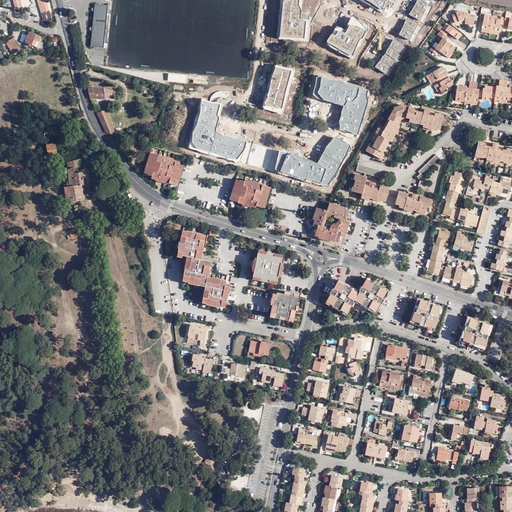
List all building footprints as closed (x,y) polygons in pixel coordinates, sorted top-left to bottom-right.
[(40,0),(43,9),(49,7),(46,0),(40,0)] [(280,0),(279,40),(307,42),(309,22),(301,20),(301,11),(302,0),(280,0)] [(362,0),(364,1),(365,0),(382,10),(383,9),(387,0),(362,0)] [(429,5),(421,0),(417,0),(414,7),(409,14),(420,21),(424,12),(429,5)] [(103,47),(108,5),(95,4),(91,46),(103,47)] [(49,7),(43,9),(47,20),(52,18),(49,7)] [(462,19),(464,20),(473,22),(474,14),(466,13),(466,11),(461,11),(461,12),(460,12),(459,10),(454,12),(454,13),(451,15),(454,23),(462,19)] [(490,31),(492,15),(485,14),(484,13),(481,13),(480,20),(483,21),(482,30),(490,31)] [(504,24),(506,16),(502,16),(501,19),(497,19),(497,16),(492,15),(490,31),(499,32),(500,24),(504,24)] [(356,19),(351,17),(347,25),(349,26),(346,31),(336,27),(330,35),(327,42),(330,47),(337,51),(338,50),(339,52),(353,59),(354,56),(356,53),(363,40),(368,31),(367,26),(361,23),(357,21),(356,19)] [(418,26),(407,19),(399,35),(410,40),(413,33),(418,26)] [(448,32),(456,37),(460,32),(449,24),(446,29),(442,27),(440,31),(446,35),(448,32)] [(25,43),(37,47),(42,37),(29,32),(28,36),(25,43)] [(13,38),(5,43),(13,54),(21,49),(13,38)] [(446,40),(444,38),(443,38),(440,43),(451,50),(454,45),(446,40)] [(404,47),(395,40),(393,40),(386,50),(386,52),(384,55),(383,56),(380,60),(375,66),(375,67),(385,74),(386,74),(389,68),(389,67),(391,66),(394,61),(394,60),(399,55),(399,53),(400,52),(404,47)] [(453,51),(451,50),(440,43),(436,48),(433,46),(430,49),(437,54),(440,51),(449,57),(453,51)] [(294,70),(275,65),(269,96),(262,105),(264,111),(282,113),(294,70)] [(431,83),(435,81),(446,74),(448,73),(445,68),(444,69),(442,66),(427,76),(431,83)] [(166,73),(166,82),(187,83),(188,74),(166,73)] [(446,74),(435,81),(437,84),(435,85),(440,93),(453,85),(446,74)] [(341,80),(318,76),(316,78),(313,94),(316,97),(344,106),(341,112),(340,121),(341,130),(358,135),(368,98),(366,96),(368,90),(358,86),(341,80)] [(495,93),(495,99),(501,99),(503,80),(499,80),(498,86),(498,88),(496,87),(495,91),(495,93)] [(465,101),(471,102),(474,83),(469,82),(469,87),(469,88),(465,88),(456,87),(455,98),(460,98),(459,101),(465,101)] [(88,83),(91,94),(115,95),(115,87),(110,86),(105,84),(88,83)] [(479,89),(478,97),(482,97),(491,98),(495,99),(495,93),(492,92),(492,91),(492,87),(492,86),(485,86),(485,88),(483,88),(482,90),(479,89)] [(241,160),(246,142),(221,136),(217,130),(220,117),(224,104),(202,99),(199,112),(194,121),(192,133),(190,147),(236,161),(241,160)] [(376,138),(374,143),(373,144),(370,142),(365,150),(379,158),(389,141),(391,142),(400,127),(399,126),(401,123),(400,123),(401,120),(406,118),(409,120),(409,122),(423,126),(423,129),(434,132),(435,131),(440,132),(444,117),(435,115),(434,118),(431,117),(432,114),(432,113),(422,109),(421,113),(415,111),(415,109),(403,105),(395,108),(383,127),(380,125),(373,136),(376,138)] [(96,113),(106,135),(115,138),(105,110),(96,113)] [(85,119),(82,111),(75,113),(77,119),(80,119),(81,120),(85,119)] [(35,126),(51,125),(50,117),(34,119),(35,126)] [(471,129),(487,133),(488,126),(473,122),(471,129)] [(57,154),(53,128),(44,129),(48,155),(57,154)] [(351,146),(335,137),(325,151),(315,163),(295,154),(280,151),(276,170),(282,174),(327,185),(337,172),(351,146)] [(486,143),(487,141),(478,139),(474,156),(482,158),(483,155),(487,156),(487,157),(501,160),(501,159),(504,159),(504,161),(511,162),(511,146),(508,146),(508,148),(504,147),(504,145),(500,144),(501,142),(491,140),(491,144),(486,143)] [(420,175),(421,175),(442,155),(437,150),(419,167),(421,169),(417,172),(420,175)] [(157,178),(166,181),(166,180),(171,181),(170,183),(174,185),(175,181),(180,183),(184,168),(180,167),(181,164),(176,163),(172,161),(163,158),(163,159),(158,158),(159,156),(155,155),(154,158),(150,156),(146,171),(149,172),(149,174),(148,175),(153,176),(157,178)] [(357,163),(384,172),(386,165),(360,156),(357,163)] [(81,166),(80,160),(66,162),(68,169),(65,169),(67,185),(64,186),(66,202),(86,201),(83,173),(76,173),(75,167),(81,166)] [(367,189),(365,192),(370,194),(371,192),(381,195),(382,194),(386,195),(390,182),(378,178),(378,181),(375,180),(377,177),(367,173),(368,170),(357,166),(354,172),(356,173),(354,180),(353,179),(352,184),(362,187),(367,189)] [(452,170),(449,180),(459,182),(460,182),(462,172),(452,170)] [(482,175),(469,171),(466,181),(473,183),(477,184),(479,185),(480,184),(482,175)] [(482,173),(482,175),(480,184),(485,185),(487,185),(489,177),(490,175),(482,173)] [(427,177),(421,175),(420,175),(418,183),(425,185),(427,177)] [(507,179),(497,176),(497,179),(495,187),(504,189),(507,179)] [(497,179),(489,177),(487,185),(486,188),(489,188),(494,190),(495,187),(497,179)] [(244,201),(257,204),(261,205),(262,205),(263,202),(267,203),(271,188),(268,187),(268,184),(264,183),(263,185),(259,184),(260,183),(250,180),(245,179),(241,178),(240,181),(236,180),(232,196),(235,197),(235,200),(239,201),(240,198),(244,200),(244,201)] [(449,180),(448,179),(448,181),(445,180),(444,185),(447,186),(447,187),(456,189),(457,190),(459,182),(449,180)] [(432,195),(412,189),(412,190),(399,186),(395,198),(399,200),(398,202),(403,203),(403,205),(412,208),(412,205),(415,206),(415,207),(424,210),(425,207),(428,208),(432,195)] [(447,187),(446,187),(444,197),(445,197),(453,199),(454,199),(456,189),(447,187)] [(442,210),(457,213),(458,206),(451,205),(453,199),(445,197),(442,210)] [(332,235),(340,237),(341,232),(342,230),(348,231),(349,226),(346,225),(348,218),(347,218),(349,210),(344,208),(345,206),(329,201),(327,207),(319,205),(315,217),(314,221),(319,222),(318,224),(316,230),(321,232),(320,235),(331,238),(332,235)] [(457,213),(456,215),(461,216),(460,218),(463,219),(465,209),(466,206),(459,204),(458,206),(457,213)] [(75,222),(80,221),(78,205),(74,205),(75,210),(71,210),(72,221),(74,221),(75,222)] [(465,209),(463,219),(467,220),(475,222),(478,212),(465,209)] [(503,221),(505,221),(511,223),(511,213),(508,212),(507,212),(506,215),(505,215),(503,221)] [(501,231),(504,232),(509,233),(510,227),(511,227),(511,223),(505,221),(504,226),(501,225),(500,225),(499,230),(501,231)] [(440,227),(437,240),(444,242),(445,236),(451,237),(453,230),(440,227)] [(464,231),(456,229),(454,239),(459,240),(461,241),(463,235),(464,231)] [(498,235),(497,240),(507,243),(509,237),(511,237),(511,233),(509,233),(504,232),(503,236),(498,235)] [(181,249),(179,248),(178,255),(183,256),(187,257),(190,258),(187,269),(185,268),(183,279),(188,280),(188,281),(205,286),(205,288),(201,301),(205,302),(205,303),(220,307),(220,306),(224,307),(230,285),(211,281),(211,282),(206,281),(207,279),(208,276),(209,272),(207,271),(209,262),(201,260),(203,252),(201,252),(202,248),(204,248),(206,239),(202,238),(188,234),(183,233),(180,242),(182,243),(181,249)] [(461,243),(460,244),(471,247),(471,244),(472,241),(473,239),(473,237),(463,235),(461,241),(461,243)] [(435,240),(433,247),(443,250),(445,242),(444,242),(437,240),(435,240)] [(495,253),(497,254),(506,256),(508,257),(509,252),(506,251),(507,246),(499,244),(498,249),(496,249),(495,253)] [(433,247),(431,254),(433,255),(441,257),(443,250),(433,247)] [(260,250),(259,253),(282,259),(283,255),(260,250)] [(282,259),(259,253),(258,257),(254,271),(253,276),(277,282),(278,277),(281,263),(282,259)] [(492,258),(490,262),(501,265),(502,260),(505,261),(506,256),(497,254),(497,256),(496,259),(493,258),(492,258)] [(441,257),(433,255),(431,263),(430,265),(440,267),(442,257),(441,257)] [(443,273),(453,276),(454,275),(456,266),(446,263),(443,273)] [(464,267),(464,266),(456,264),(456,266),(454,275),(461,277),(463,270),(464,267)] [(461,279),(470,282),(470,281),(472,273),(473,272),(463,270),(461,277),(461,279)] [(504,288),(509,290),(511,281),(507,279),(508,276),(502,274),(500,285),(505,286),(504,288)] [(326,294),(345,308),(355,294),(373,306),(386,286),(366,275),(358,288),(338,275),(326,294)] [(277,282),(253,276),(253,278),(276,284),(277,282)] [(274,289),(273,293),(276,294),(277,293),(284,294),(298,297),(298,295),(274,289)] [(276,294),(273,293),(272,297),(273,298),(271,305),(269,314),(292,320),(294,311),(296,303),(298,297),(284,294),(277,293),(276,294)] [(437,307),(439,301),(421,295),(416,308),(415,307),(412,315),(420,318),(420,319),(428,322),(429,321),(434,323),(436,319),(434,318),(435,315),(437,316),(438,311),(437,310),(438,307),(437,307)] [(292,320),(269,314),(268,317),(291,323),(292,320)] [(488,325),(489,320),(471,314),(468,321),(466,321),(464,326),(465,326),(464,329),(465,330),(463,336),(474,340),(474,339),(478,340),(478,339),(484,341),(489,326),(488,325)] [(198,339),(201,340),(205,341),(208,330),(205,330),(205,328),(190,325),(187,337),(193,338),(192,340),(198,341),(198,339)] [(348,349),(347,352),(354,354),(357,345),(360,345),(362,335),(354,333),(353,336),(347,335),(347,338),(350,339),(349,343),(346,342),(344,348),(348,349)] [(197,345),(198,341),(192,340),(193,338),(187,337),(186,343),(197,345)] [(316,352),(313,364),(325,367),(328,354),(330,355),(333,343),(322,340),(319,352),(316,352)] [(397,352),(404,354),(407,345),(388,340),(386,350),(397,352)] [(265,344),(266,343),(262,342),(262,345),(259,344),(259,343),(252,341),(249,352),(254,353),(263,355),(265,344)] [(263,355),(265,355),(269,356),(271,345),(265,344),(263,355)] [(434,352),(428,351),(427,354),(422,352),(422,350),(417,349),(415,358),(426,361),(425,363),(431,365),(434,352)] [(202,372),(210,374),(213,360),(209,359),(209,360),(202,359),(202,357),(193,355),(191,361),(193,362),(192,367),(196,368),(195,370),(202,371),(202,372)] [(354,356),(348,359),(350,363),(347,365),(348,369),(350,369),(352,372),(361,370),(359,365),(358,366),(354,356)] [(220,373),(242,378),(244,367),(231,364),(230,369),(221,367),(220,373)] [(451,377),(459,381),(461,378),(470,381),(473,372),(456,365),(451,377)] [(394,381),(394,384),(398,385),(401,372),(397,371),(391,370),(392,368),(383,366),(382,374),(384,375),(383,380),(390,381),(394,381)] [(275,385),(284,387),(286,377),(273,374),(273,372),(261,369),(259,378),(263,379),(262,381),(276,384),(275,385)] [(380,381),(390,383),(390,381),(383,380),(384,375),(382,374),(380,381)] [(315,383),(313,390),(325,393),(328,379),(313,375),(313,378),(309,377),(308,381),(315,383)] [(409,387),(418,390),(419,387),(424,388),(425,386),(427,386),(427,384),(431,385),(433,377),(423,375),(423,377),(417,376),(412,375),(409,387)] [(355,392),(357,393),(359,385),(340,380),(339,388),(355,392)] [(310,390),(313,390),(315,383),(308,381),(307,386),(310,387),(310,390)] [(490,402),(502,405),(503,403),(505,403),(506,398),(504,398),(505,395),(501,394),(501,392),(494,390),(494,387),(491,386),(491,385),(483,383),(480,395),(491,397),(490,402)] [(339,388),(338,388),(336,395),(354,399),(355,392),(339,388)] [(469,397),(452,393),(450,402),(460,404),(459,406),(467,407),(469,397)] [(393,396),(390,396),(388,404),(392,405),(392,407),(407,410),(408,408),(411,408),(413,400),(409,399),(409,397),(394,394),(393,396)] [(303,414),(307,415),(311,400),(307,399),(306,402),(303,401),(301,409),(304,410),(303,414)] [(311,400),(307,415),(320,417),(323,403),(311,400)] [(342,419),(344,420),(345,415),(346,416),(347,412),(345,411),(345,408),(334,405),(331,416),(333,416),(336,417),(335,421),(340,422),(342,419)] [(485,428),(496,430),(498,421),(495,420),(496,416),(488,414),(487,417),(484,417),(485,413),(476,411),(474,423),(486,426),(485,428)] [(385,433),(387,426),(384,425),(385,421),(385,419),(381,418),(381,414),(378,413),(377,414),(376,424),(373,423),(372,427),(379,429),(379,431),(385,433)] [(455,420),(453,427),(452,432),(452,434),(453,435),(453,436),(456,437),(457,434),(460,434),(461,429),(462,429),(465,421),(460,420),(460,422),(455,420)] [(402,435),(416,438),(417,435),(420,435),(422,427),(419,426),(420,424),(406,421),(402,435)] [(305,436),(307,425),(300,423),(297,434),(300,435),(300,438),(304,439),(305,436)] [(312,426),(307,425),(305,436),(316,438),(318,432),(312,430),(312,426)] [(338,433),(328,430),(326,438),(326,441),(336,443),(346,445),(348,433),(338,431),(338,433)] [(480,451),(483,452),(488,453),(489,447),(491,447),(491,442),(493,442),(493,439),(472,435),(470,446),(472,447),(476,447),(480,448),(480,451)] [(380,453),(385,454),(387,443),(367,439),(365,450),(370,451),(375,452),(380,453)] [(459,448),(449,445),(448,448),(445,447),(445,445),(446,444),(440,442),(437,456),(446,458),(447,455),(452,456),(452,459),(457,460),(459,448)] [(404,456),(412,458),(413,453),(415,453),(416,448),(399,445),(397,452),(404,453),(404,456)] [(204,464),(211,468),(216,462),(208,458),(204,464)] [(294,462),(292,473),(294,474),(303,475),(305,465),(294,462)] [(336,482),(340,483),(342,472),(331,470),(329,481),(336,482)] [(294,474),(292,486),(303,489),(304,482),(302,482),(303,475),(294,474)] [(362,483),(360,488),(364,488),(372,490),(373,479),(363,477),(362,483)] [(322,488),(321,492),(333,495),(336,482),(329,481),(327,480),(325,488),(322,488)] [(502,482),(503,493),(511,492),(511,486),(511,481),(502,482)] [(478,482),(466,483),(467,490),(468,490),(468,495),(477,494),(479,494),(478,482)] [(398,484),(396,493),(397,494),(400,494),(406,496),(408,490),(408,487),(398,484)] [(303,489),(292,486),(291,490),(289,498),(298,500),(301,501),(303,489)] [(364,488),(361,501),(373,503),(376,491),(372,490),(364,488)] [(430,488),(430,498),(433,498),(442,498),(442,488),(430,488)] [(319,504),(322,505),(331,507),(333,495),(321,492),(319,504)] [(511,492),(503,493),(503,505),(505,505),(511,504),(511,492)] [(397,508),(404,509),(406,509),(409,496),(406,496),(400,494),(397,508)] [(467,495),(468,507),(470,507),(478,506),(477,494),(468,495),(467,495)] [(289,498),(287,498),(284,510),(286,511),(293,511),(295,504),(297,504),(298,500),(289,498)] [(433,498),(434,511),(440,511),(443,511),(445,511),(445,504),(443,504),(443,498),(442,498),(433,498)] [(360,508),(358,511),(371,511),(373,503),(361,501),(360,508)]
